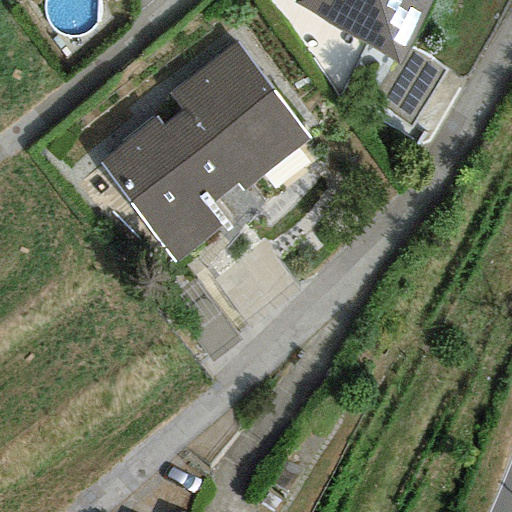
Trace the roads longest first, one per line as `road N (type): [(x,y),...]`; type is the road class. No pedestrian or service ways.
road 1 (residential): [(511,17),(353,297),(106,511)]
road 2 (residential): [(196,0),(0,156)]
